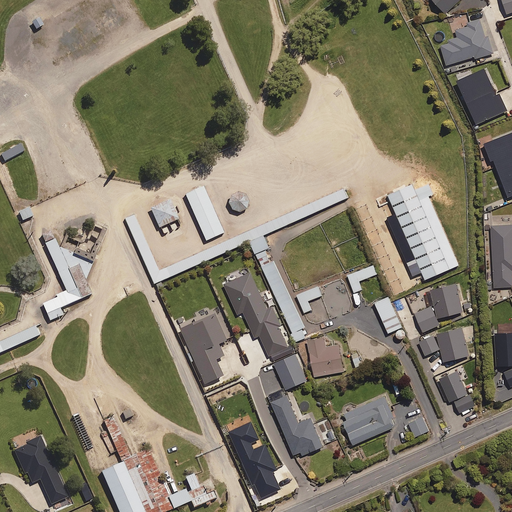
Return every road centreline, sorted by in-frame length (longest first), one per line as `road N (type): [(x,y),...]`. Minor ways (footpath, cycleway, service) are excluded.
road 1 (unknown): [(278,23),(326,93),(410,285)]
road 2 (tertiary): [(300,511),(511,418)]
road 3 (unknown): [(203,0),(269,151)]
road 4 (unknown): [(272,0),(280,34),(258,125)]
